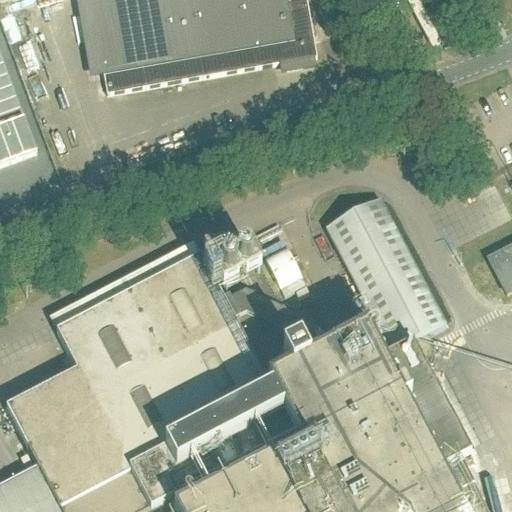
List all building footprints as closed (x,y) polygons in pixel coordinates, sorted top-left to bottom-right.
[(108,101),(318,64),(306,0),(118,0),(91,5),(108,101)] [(4,69),(0,70),(0,83),(8,80),(4,69)] [(8,80),(0,83),(0,95),(13,91),(8,80)] [(13,91),(0,95),(0,108),(17,102),(13,91)] [(17,102),(0,108),(0,121),(21,114),(17,102)] [(21,114),(0,121),(0,126),(3,133),(12,130),(25,125),(21,114)] [(25,125),(12,130),(25,164),(38,159),(25,125)] [(3,133),(0,134),(0,137),(11,168),(25,164),(12,130),(3,133)] [(0,137),(0,172),(11,168),(0,137)] [(6,414),(37,475),(55,511),(486,511),(417,378),(429,372),(436,353),(429,340),(445,331),(379,206),(325,234),(392,362),(378,369),(365,344),(305,375),(299,362),(262,382),(200,263),(56,338),(76,377),(6,414)] [(511,252),(489,265),(507,300),(511,297),(511,252)] [(0,511),(55,511),(37,475),(0,494),(0,511)]
